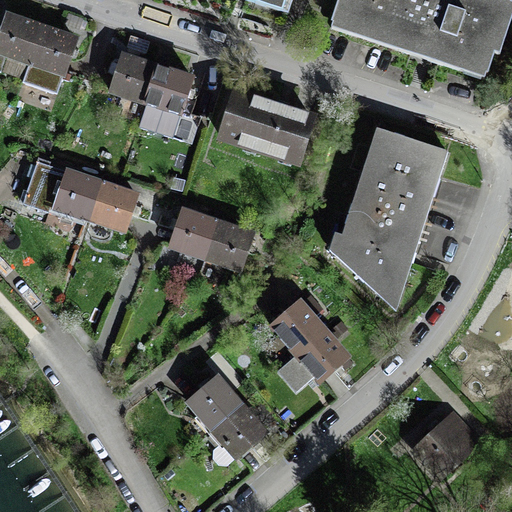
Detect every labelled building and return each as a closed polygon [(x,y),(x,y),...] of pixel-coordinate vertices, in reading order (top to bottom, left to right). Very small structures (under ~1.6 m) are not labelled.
[(348,0),(336,42),(501,94),(511,61),(511,0),(348,0)] [(80,46),(14,24),(4,52),(0,50),(0,79),(4,81),(10,64),(35,73),(30,88),(62,98),(80,46)] [(206,83),(128,56),(114,98),(192,125),(206,83)] [(326,125),(242,98),(227,145),(311,172),(326,125)] [(457,162),(375,133),(331,257),(401,320),(457,162)] [(99,227),(112,189),(44,165),(28,210),(60,220),(62,215),(99,227)] [(151,202),(112,189),(99,227),(138,241),(151,202)] [(266,241),(190,214),(176,253),(252,280),(266,241)] [(361,370),(307,309),(277,335),(331,396),(361,370)] [(278,440),(227,380),(195,407),(246,467),(278,440)] [(488,452),(447,414),(412,451),(452,489),(488,452)]
